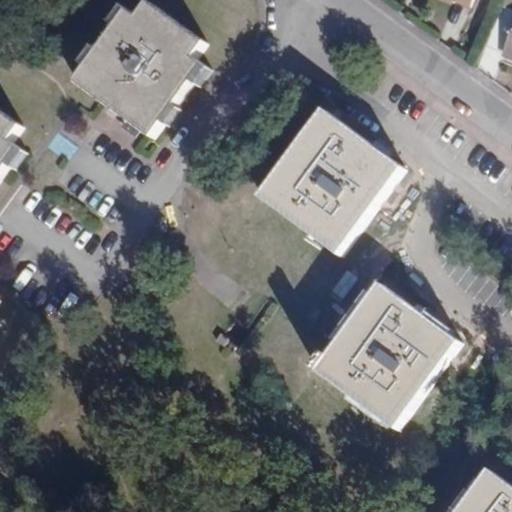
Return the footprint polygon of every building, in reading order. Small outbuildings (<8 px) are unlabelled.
[(89,68),(78,84),(155,140),(195,83),(201,87),(213,71),(198,60),(208,45),(152,4),(141,19),(125,8),(113,24),(119,27),(102,52),(97,48),(84,64),(89,68)] [(511,22),(501,49),(511,53),(511,22)] [(0,183),(12,167),(18,171),(29,155),(14,143),(24,128),(0,110),(0,183)] [(329,113),(265,198),(343,257),(407,172),(329,113)] [(463,345),(385,287),(335,355),(322,373),(400,430),(463,345)] [(316,370),(321,374),(322,373),(335,355),(331,351),(316,370)] [(286,397),(280,403),(290,410),(295,403),(286,397)] [(511,511),(511,484),(495,472),(464,511),(511,511)]
